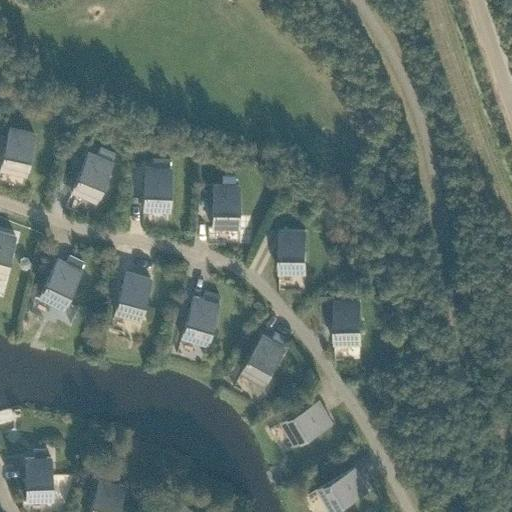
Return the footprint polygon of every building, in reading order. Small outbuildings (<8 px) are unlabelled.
[(7,126),(0,158),(0,170),(25,177),(35,132),(7,126)] [(99,148),(96,155),(110,161),(113,154),(99,148)] [(87,152),(70,191),(94,201),(111,162),(110,161),(96,155),(87,152)] [(152,159),(152,167),(169,168),(169,160),(152,159)] [(144,167),(142,210),(168,211),(170,168),(169,168),(152,167),(144,167)] [(220,183),(221,185),(234,185),(234,184),(234,177),(221,177),(220,183)] [(212,184),(211,228),(237,228),(238,185),(234,185),(221,185),(212,184)] [(278,228),(277,274),(305,274),(306,229),(278,228)] [(0,230),(0,277),(4,278),(15,235),(0,230)] [(69,256),(66,263),(80,269),(80,270),(83,262),(69,256)] [(57,258),(38,297),(61,309),(80,270),(80,269),(66,263),(57,258)] [(124,270),(112,314),(139,321),(151,277),(124,270)] [(204,291),(202,299),(216,303),(219,295),(204,291)] [(358,292),(342,292),(342,300),(358,300),(358,292)] [(192,296),(180,338),(205,345),(217,303),(216,303),(202,299),(192,296)] [(342,300),(333,300),(334,343),(360,343),(359,300),(358,300),(342,300)] [(274,332),(270,339),(284,346),(287,339),(274,332)] [(262,334),(241,372),(264,385),(285,347),(284,346),(270,339),(262,334)] [(319,398),(280,422),(294,446),(333,422),(319,398)] [(45,449),(33,449),(34,457),(45,457),(45,449)] [(50,457),(24,457),(25,501),(51,500),(50,457)] [(355,466),(315,488),(329,511),(330,511),(369,490),(355,466)] [(108,473),(106,480),(118,483),(120,476),(108,473)] [(99,478),(89,511),(116,511),(124,485),(118,483),(106,480),(99,478)]
